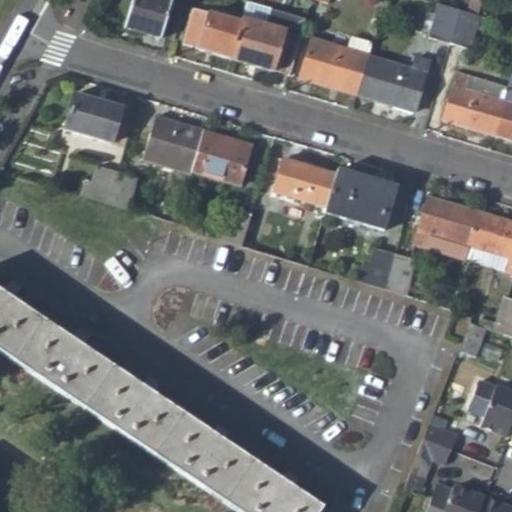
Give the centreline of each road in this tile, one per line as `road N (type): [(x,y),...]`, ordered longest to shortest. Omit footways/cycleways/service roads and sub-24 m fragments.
road 1 (residential): [(511,182),(14,27)]
road 2 (residential): [(0,245),(364,487),(354,511)]
